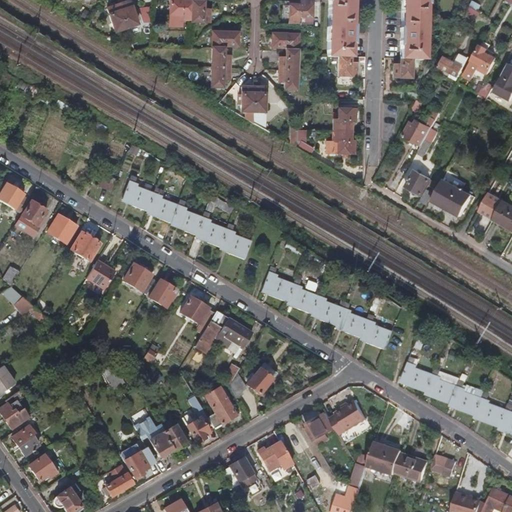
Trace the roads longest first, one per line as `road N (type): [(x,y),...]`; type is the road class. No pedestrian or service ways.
road 1 (residential): [(0,155),(351,371)]
road 2 (residential): [(351,371),(114,511)]
road 3 (residential): [(351,371),(511,469)]
road 4 (residential): [(370,184),(375,0)]
road 5 (residential): [(370,184),(511,272)]
